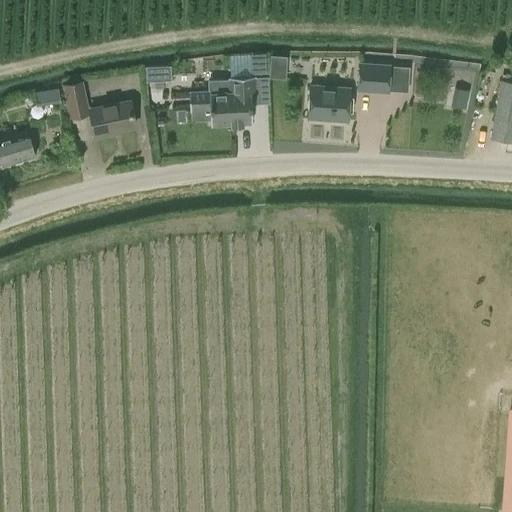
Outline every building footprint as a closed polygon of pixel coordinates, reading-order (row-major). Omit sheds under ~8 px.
[(265,52),(250,53),(251,74),(266,73),(265,52)] [(155,63),(155,78),(171,78),(171,63),(155,63)] [(358,63),(357,89),(387,91),(389,65),(358,63)] [(209,119),(209,123),(231,122),(231,126),(241,125),(241,122),(251,121),(250,105),(254,104),(253,76),(229,77),(229,79),(207,79),(208,91),(188,92),(189,119),(209,119)] [(82,80),(62,84),(69,118),(90,114),(82,80)] [(511,82),(500,80),(489,137),(511,141),(511,82)] [(307,117),(347,120),(349,88),(309,85),(307,117)] [(58,88),(33,93),(34,101),(50,98),(51,103),(61,102),(58,88)] [(457,89),(454,107),(466,109),(469,91),(457,89)] [(162,90),(152,91),(153,108),(163,107),(162,90)] [(133,126),(128,101),(89,109),(95,137),(110,134),(109,131),(133,126)] [(0,165),(33,156),(26,132),(0,139),(0,165)]
